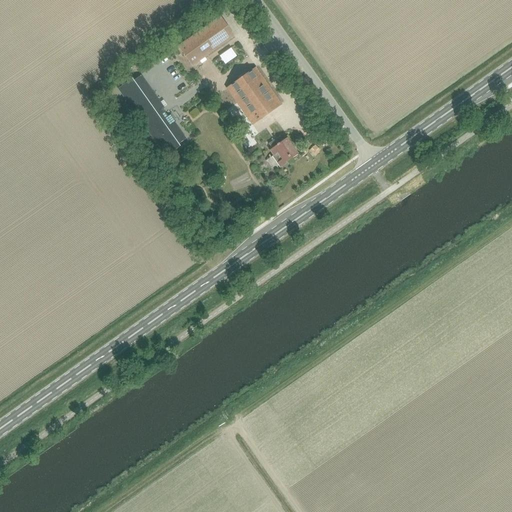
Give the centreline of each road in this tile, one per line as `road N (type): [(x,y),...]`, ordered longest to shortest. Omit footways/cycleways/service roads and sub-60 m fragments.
road 1 (primary): [(0,429),(374,164)]
road 2 (unclassified): [(374,164),(255,0)]
road 3 (primary): [(374,164),(511,67)]
